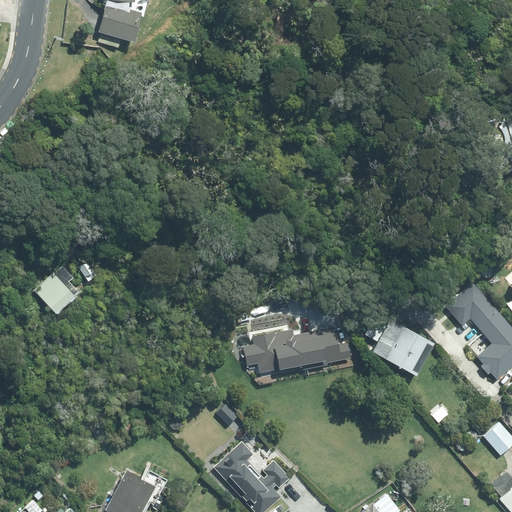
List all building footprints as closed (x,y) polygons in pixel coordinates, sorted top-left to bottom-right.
[(106,0),(97,32),(132,43),(141,14),(127,9),(129,2),(134,2),(133,0),(106,0)] [(511,125),(502,115),(478,158),(493,179),(511,169),(511,125)] [(46,278),(33,290),(54,313),(72,297),(71,296),(75,292),(59,273),(49,281),(46,278)] [(477,357),(497,380),(511,366),(511,326),(473,283),(446,306),(463,326),(472,318),(493,342),(477,357)] [(388,319),(370,351),(415,376),(433,343),(388,319)] [(216,413),(228,425),(237,416),(225,404),(216,413)] [(478,422),(472,427),(477,433),(484,428),(478,422)] [(511,437),(499,422),(482,436),(500,456),(511,444),(511,437)] [(262,480),(245,461),(252,455),(241,442),(213,467),(253,511),(263,511),(280,497),(272,488),(275,485),(278,488),(280,487),(291,499),(305,486),(295,474),(289,479),(273,460),(262,470),(267,475),(262,480)] [(501,496),(498,499),(510,511),(511,511),(511,479),(505,471),(491,484),(501,496)] [(111,497),(102,511),(140,511),(154,488),(125,472),(114,492),(111,491),(108,495),(111,497)] [(359,511),(397,511),(399,511),(386,494),(372,505),(371,503),(359,511)] [(22,506),(27,511),(39,511),(42,510),(30,498),(22,506)]
